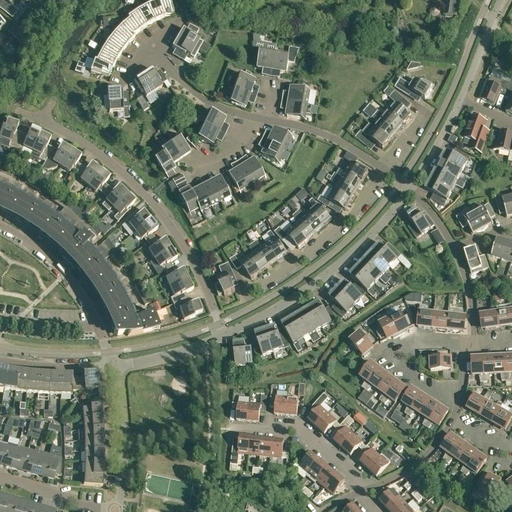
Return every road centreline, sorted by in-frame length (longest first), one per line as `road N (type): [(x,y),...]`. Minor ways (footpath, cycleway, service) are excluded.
road 1 (residential): [(219,337),(193,264),(147,199),(84,145),(12,112)]
road 2 (residential): [(219,337),(314,285),(408,190)]
road 3 (residential): [(245,295),(340,227),(385,170)]
road 4 (residential): [(108,364),(96,326),(63,277),(0,228)]
road 5 (residential): [(458,405),(407,377),(399,355),(403,345),(427,341),(470,347)]
road 6 (residential): [(367,490),(308,437),(233,428)]
road 7 (residential): [(120,511),(116,364)]
road 8 (residential): [(385,170),(314,130),(266,120)]
road 9 (residential): [(252,117),(202,98),(153,51)]
